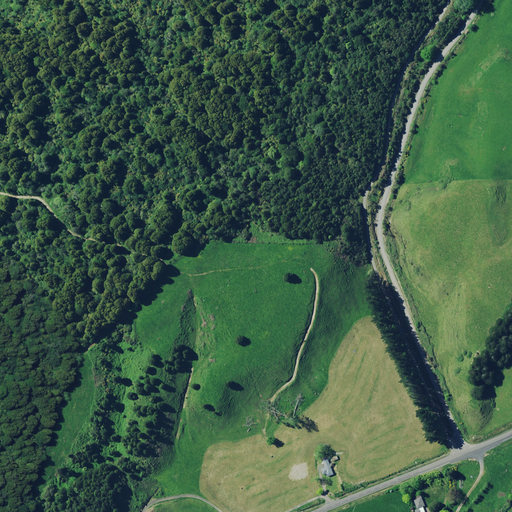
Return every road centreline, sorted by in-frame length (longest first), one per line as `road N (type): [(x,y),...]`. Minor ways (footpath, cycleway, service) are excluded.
road 1 (unclassified): [(477,0),(409,110),(371,211),(372,250),(466,452)]
road 2 (primary): [(466,452),(323,511)]
